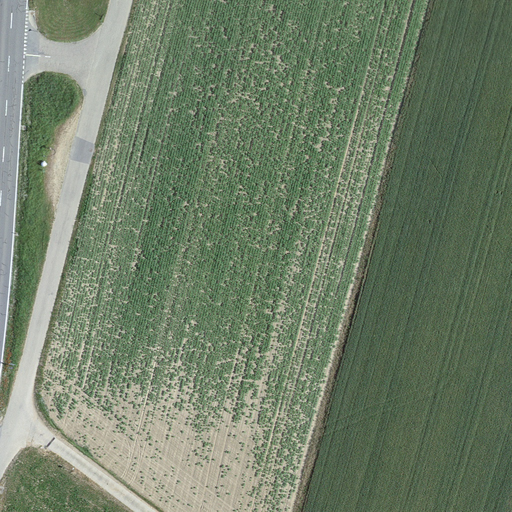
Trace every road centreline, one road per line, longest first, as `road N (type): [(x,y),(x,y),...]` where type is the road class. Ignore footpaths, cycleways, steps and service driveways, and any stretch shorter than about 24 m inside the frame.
road 1 (track): [(0,438),(21,423),(100,66)]
road 2 (primary): [(10,54),(0,234)]
road 3 (residential): [(10,54),(100,66),(117,0)]
road 4 (track): [(141,511),(21,423)]
